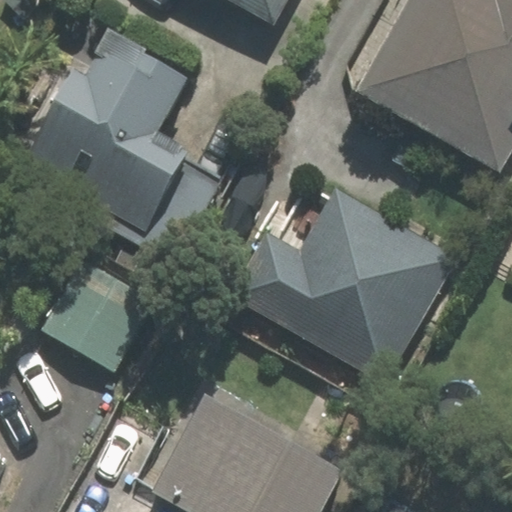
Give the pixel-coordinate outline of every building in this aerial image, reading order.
[(208,0),(270,34),(288,0),(208,0)] [(511,0),(422,0),(364,105),(465,160),(454,179),(487,198),(497,179),(504,183),(511,168),(511,0)] [(108,219),(101,232),(169,270),(216,187),(155,153),(190,90),(105,44),(82,85),(75,82),(25,173),(108,219)] [(466,261),(341,193),(306,258),(271,239),(232,312),(391,398),(466,261)] [(78,266),(40,333),(114,375),(152,306),(78,266)] [(322,511),(339,482),(202,406),(151,499),(173,511),(322,511)]
